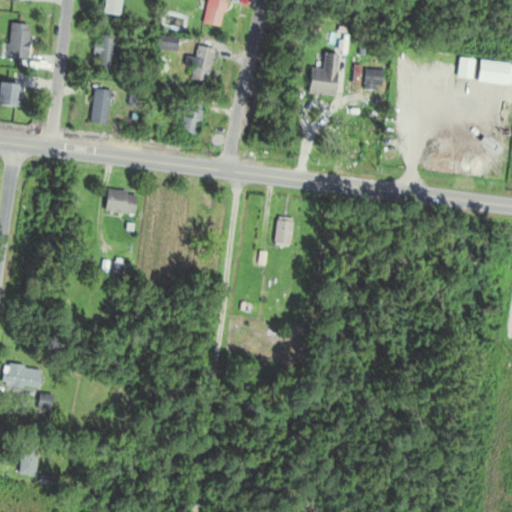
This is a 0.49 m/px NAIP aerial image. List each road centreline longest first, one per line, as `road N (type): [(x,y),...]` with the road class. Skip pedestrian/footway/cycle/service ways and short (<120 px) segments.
road 1 (secondary): [(0,141),(511,205)]
road 2 (residential): [(226,170),(261,0)]
road 3 (residential): [(49,147),(66,0)]
